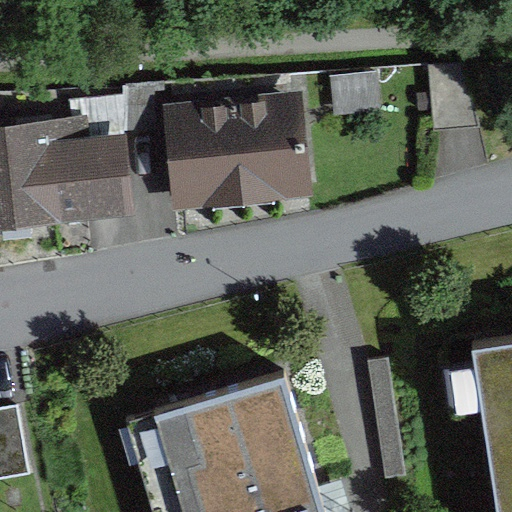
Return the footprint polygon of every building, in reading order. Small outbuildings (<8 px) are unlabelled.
[(299,109),(177,116),(183,211),(305,203),(299,109)] [(76,126),(0,131),(0,222),(126,212),(121,145),(78,149),(76,126)] [(511,511),(511,354),(482,359),(505,511),(511,511)] [(321,511),(282,384),(135,428),(160,511),(321,511)] [(0,486),(29,480),(15,413),(0,415),(0,486)]
